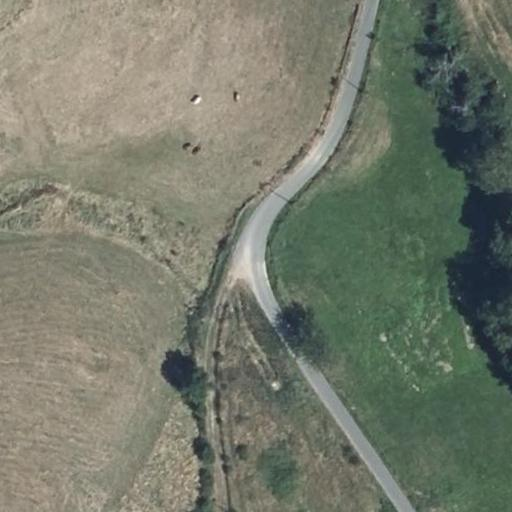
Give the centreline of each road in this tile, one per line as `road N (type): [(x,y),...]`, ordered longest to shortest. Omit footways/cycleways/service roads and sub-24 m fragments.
road 1 (unclassified): [(401,511),(274,315),(254,257),(263,220),(345,116),(378,0)]
road 2 (track): [(227,511),(211,333),(226,284),(254,257)]
